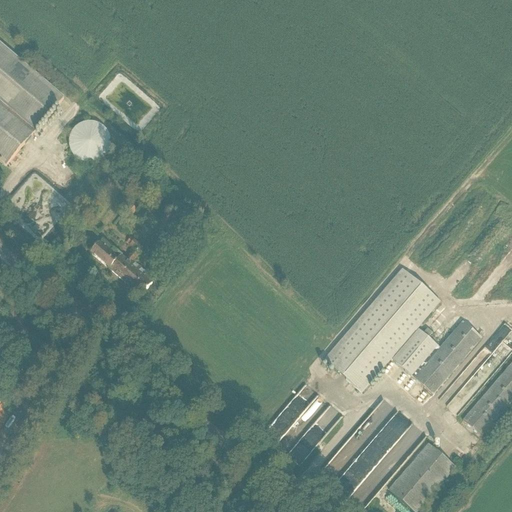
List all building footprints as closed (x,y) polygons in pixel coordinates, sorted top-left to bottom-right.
[(0,45),(0,163),(6,169),(63,99),(0,45)] [(108,146),(109,141),(109,138),(108,134),(106,131),(104,128),(100,125),(98,124),(95,123),(92,122),(88,122),(84,123),(81,125),(77,127),(75,130),(73,133),(72,136),(71,140),(72,143),(72,147),(74,150),(76,153),(79,156),(82,158),(85,159),(89,160),(92,160),(96,159),(100,157),(103,155),(106,152),(107,149),(108,146)] [(146,193),(151,198),(161,188),(156,183),(146,193)] [(124,213),(129,218),(136,212),(131,207),(124,213)] [(180,225),(185,230),(191,223),(186,218),(180,225)] [(200,243),(205,248),(216,236),(210,231),(200,243)] [(91,255),(141,298),(155,282),(153,280),(157,275),(151,270),(147,274),(135,264),(136,262),(135,261),(144,250),(131,238),(126,244),(133,250),(125,260),(121,256),(114,249),(113,250),(103,241),(91,255)] [(441,304),(402,270),(323,362),(362,395),(390,361),(414,380),(440,349),(428,339),(423,334),(418,330),(441,304)] [(440,349),(414,380),(433,396),(481,340),(462,324),(440,349)] [(423,334),(428,339),(432,334),(427,330),(423,334)] [(511,364),(462,422),(481,438),(511,402),(511,364)] [(0,425),(14,405),(6,399),(11,392),(0,385),(0,425)] [(303,464),(340,419),(330,410),(292,455),(303,464)] [(418,511),(456,469),(427,445),(389,492),(410,511),(418,511)]
